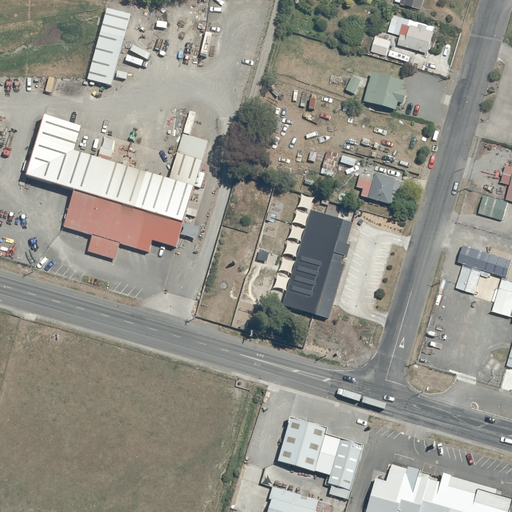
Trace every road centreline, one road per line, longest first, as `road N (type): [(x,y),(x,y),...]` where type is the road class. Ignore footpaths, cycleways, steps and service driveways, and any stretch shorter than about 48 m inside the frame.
road 1 (unclassified): [(381,395),(498,0)]
road 2 (trunk): [(0,284),(381,395)]
road 3 (trunk): [(381,395),(511,433)]
